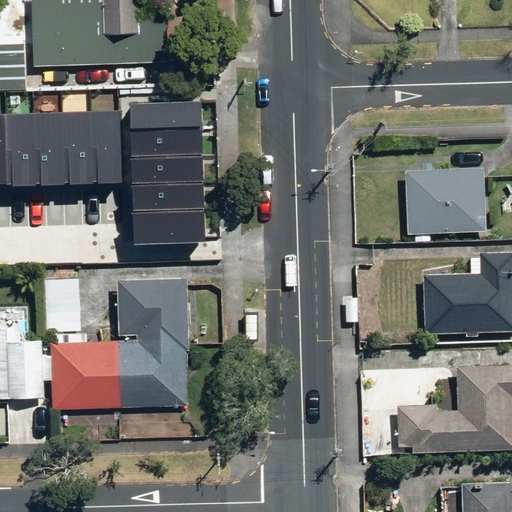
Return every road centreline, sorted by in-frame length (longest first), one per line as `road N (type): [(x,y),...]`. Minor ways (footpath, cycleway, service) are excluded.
road 1 (primary): [(302,502),(292,87)]
road 2 (residential): [(302,502),(0,511)]
road 3 (residential): [(292,87),(511,80)]
